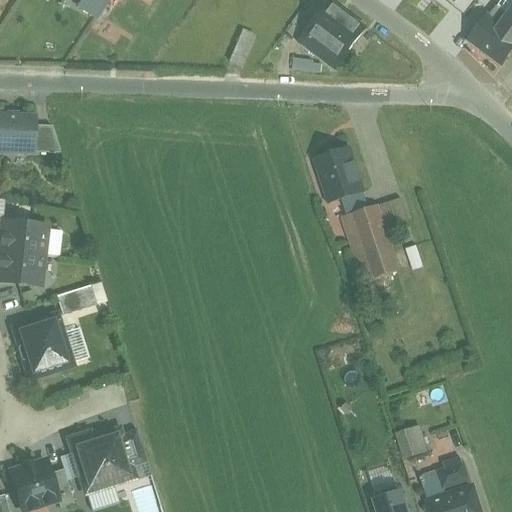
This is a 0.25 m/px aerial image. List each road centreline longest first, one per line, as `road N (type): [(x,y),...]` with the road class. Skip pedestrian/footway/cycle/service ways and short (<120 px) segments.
road 1 (residential): [(477,92),(0,81)]
road 2 (residential): [(363,0),(477,92)]
